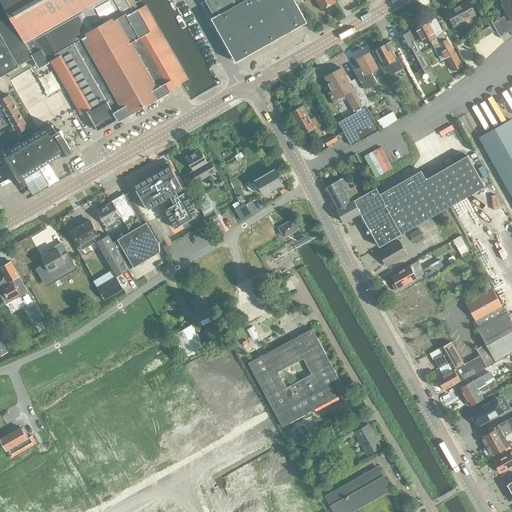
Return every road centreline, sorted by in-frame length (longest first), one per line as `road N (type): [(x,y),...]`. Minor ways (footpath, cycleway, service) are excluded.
road 1 (tertiary): [(484,511),(308,184)]
road 2 (unclassified): [(0,370),(86,328),(308,184)]
road 3 (tertiary): [(0,227),(239,89)]
road 4 (unclassified): [(433,511),(297,278)]
road 5 (unclassified): [(308,184),(511,47)]
road 6 (unclassified): [(250,83),(402,0)]
